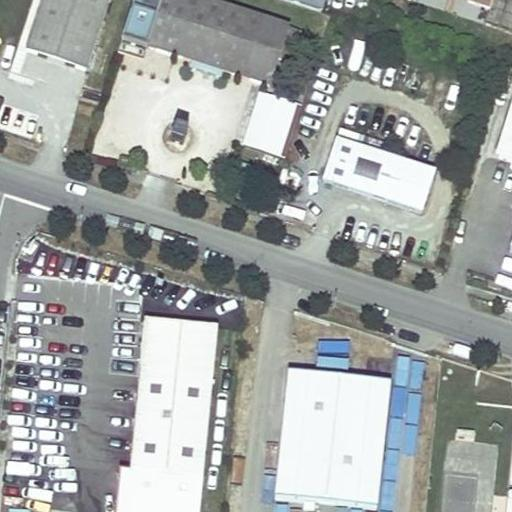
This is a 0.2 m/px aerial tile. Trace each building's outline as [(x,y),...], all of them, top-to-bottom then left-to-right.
[(42,0),(26,52),(54,62),(83,72),(106,0),(42,0)] [(97,77),(120,4),(107,0),(106,0),(83,72),(97,77)] [(276,59),(289,64),(298,33),(194,0),(134,0),(117,54),(142,62),(146,49),(268,86),(276,59)] [(279,0),(296,5),(318,12),(322,0),(279,0)] [(449,0),(445,14),(452,16),(456,1),(454,0),(449,0)] [(468,0),(467,4),(488,11),(491,0),(468,0)] [(261,86),(241,145),(282,158),(301,99),(261,86)] [(511,162),(511,114),(498,159),(511,162)] [(420,214),(433,175),(379,159),(383,145),(339,131),(322,184),(420,214)] [(220,329),(149,322),(134,469),(205,477),(220,329)] [(373,511),(388,385),(285,373),(270,501),(371,511),(373,511)]
